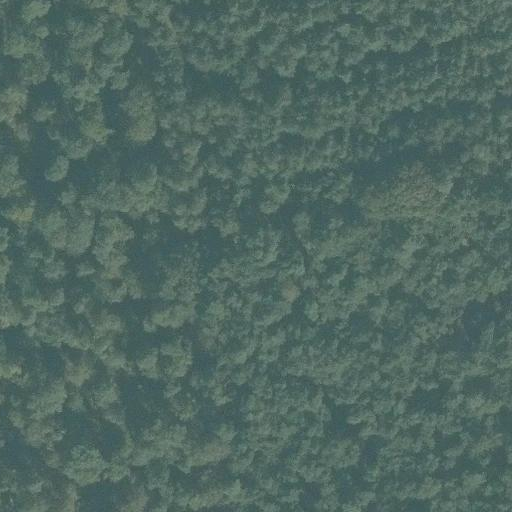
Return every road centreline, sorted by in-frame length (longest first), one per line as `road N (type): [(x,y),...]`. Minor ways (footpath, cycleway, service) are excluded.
road 1 (track): [(116,0),(218,511)]
road 2 (track): [(159,217),(511,154)]
